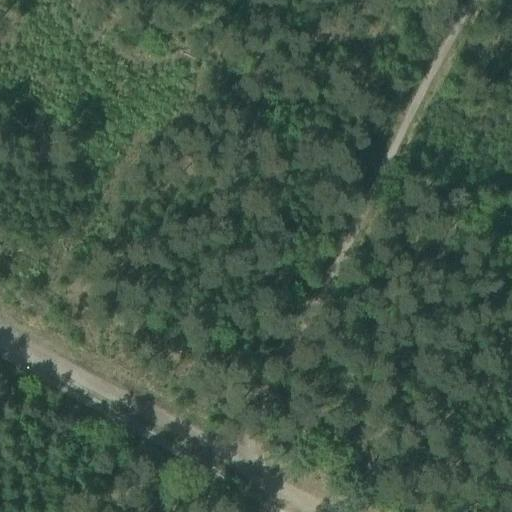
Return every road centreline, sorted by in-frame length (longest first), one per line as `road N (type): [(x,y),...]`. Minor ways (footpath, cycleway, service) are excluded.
road 1 (track): [(260,470),(254,434),(341,274),(386,158),(475,0)]
road 2 (track): [(0,328),(260,470)]
